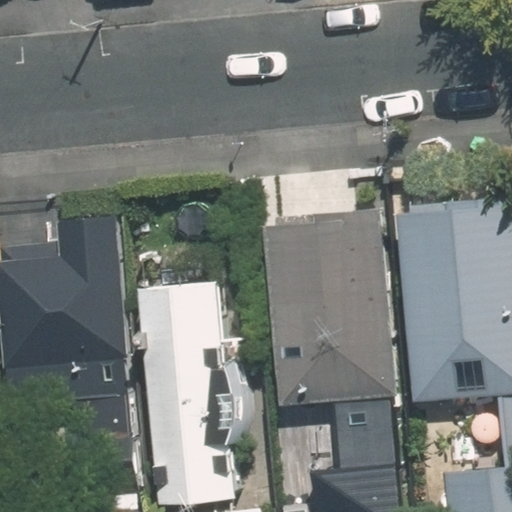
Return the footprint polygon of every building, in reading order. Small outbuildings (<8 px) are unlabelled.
[(511,194),(415,200),(427,392),(511,386),(511,194)] [(143,405),(135,203),(81,205),(83,244),(18,246),(24,410),(143,405)] [(400,210),(289,214),(295,394),(406,390),(400,210)] [(238,265),(163,269),(173,492),(249,489),(238,265)] [(25,511),(18,391),(0,392),(0,511),(25,511)] [(511,511),(511,457),(465,461),(469,511),(511,511)] [(283,511),(283,494),(181,500),(181,511),(283,511)]
